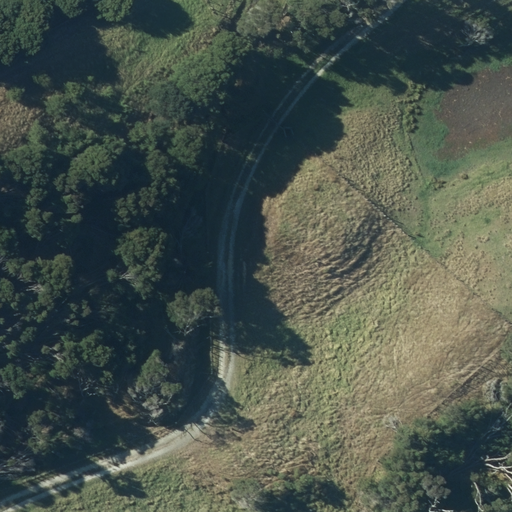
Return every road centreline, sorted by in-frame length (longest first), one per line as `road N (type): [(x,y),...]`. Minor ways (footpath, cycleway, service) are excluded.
road 1 (unknown): [(1,511),(153,451),(197,419),(220,377),(228,236),(258,149),(303,85),(397,0)]
road 2 (unknown): [(0,81),(155,0)]
